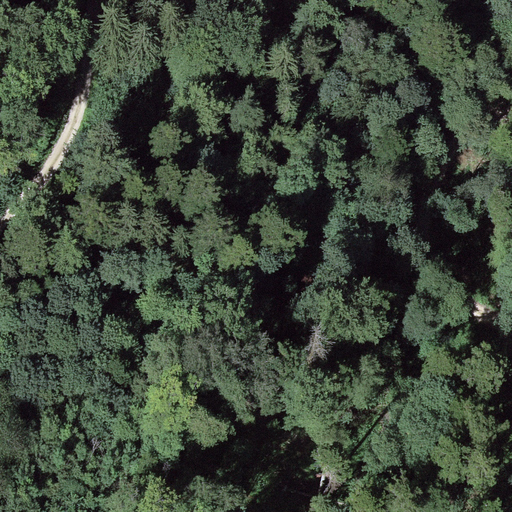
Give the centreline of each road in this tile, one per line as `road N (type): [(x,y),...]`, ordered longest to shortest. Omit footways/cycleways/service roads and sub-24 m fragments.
road 1 (track): [(511,109),(469,130),(436,171),(417,213),(426,263),(454,294),(511,327)]
road 2 (track): [(0,217),(39,180),(71,131),(85,89),(92,0)]
